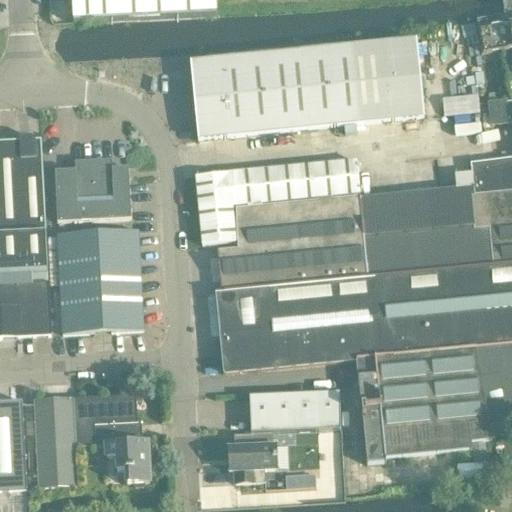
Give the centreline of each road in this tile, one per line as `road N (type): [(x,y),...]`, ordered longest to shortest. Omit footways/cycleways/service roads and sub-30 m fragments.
road 1 (unclassified): [(182,364),(173,182),(161,143),(135,111),(112,100),(24,97)]
road 2 (unclassified): [(0,373),(182,364)]
road 3 (unclassified): [(188,507),(182,364)]
